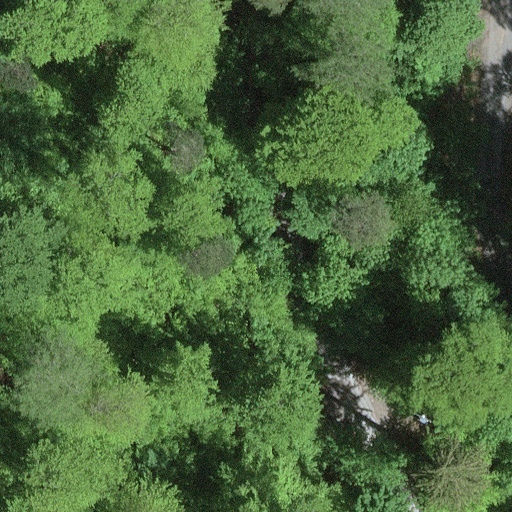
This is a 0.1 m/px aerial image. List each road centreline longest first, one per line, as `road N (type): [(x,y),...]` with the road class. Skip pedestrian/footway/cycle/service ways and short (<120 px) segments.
road 1 (track): [(226,0),(292,254),(325,347),(420,511)]
road 2 (track): [(511,292),(489,204),(486,146),(498,0)]
road 3 (track): [(325,347),(347,511)]
